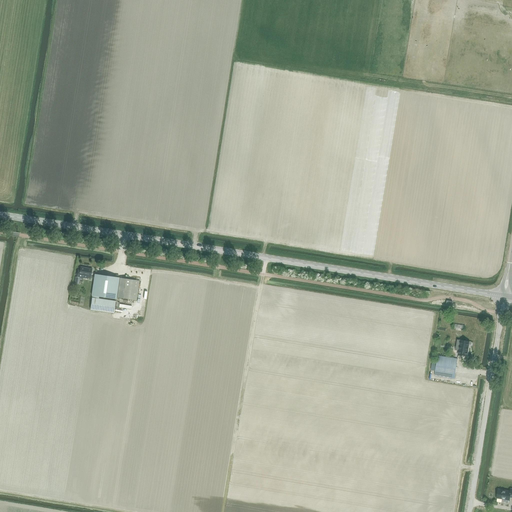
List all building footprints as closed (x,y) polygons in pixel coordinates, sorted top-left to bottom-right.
[(78,270),(77,277),(87,279),(88,278),(91,279),(92,269),(81,267),(80,270),(78,270)] [(95,274),(93,289),(92,296),(92,297),(90,310),(114,313),(116,301),(98,298),(98,297),(116,299),(119,278),(95,274)] [(136,300),(139,281),(120,278),(117,298),(136,300)] [(469,342),(460,341),(460,340),(457,339),(456,346),(455,350),(458,351),(458,355),(467,356),(469,342)] [(457,359),(438,356),(434,376),(454,379),(457,359)] [(511,490),(511,491),(498,489),(496,499),(497,499),(497,502),(501,502),(502,500),(510,501),(510,497),(511,497),(511,490)]
